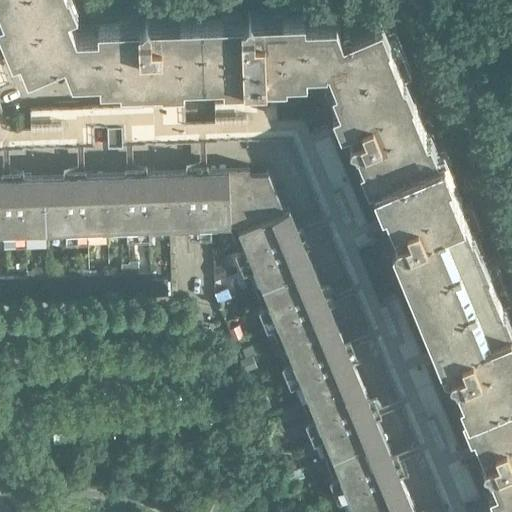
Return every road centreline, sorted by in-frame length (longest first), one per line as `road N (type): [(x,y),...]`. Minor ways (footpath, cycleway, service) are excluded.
road 1 (unclassified): [(511,272),(484,207),(448,33),(416,0)]
road 2 (unclassified): [(0,335),(193,326)]
